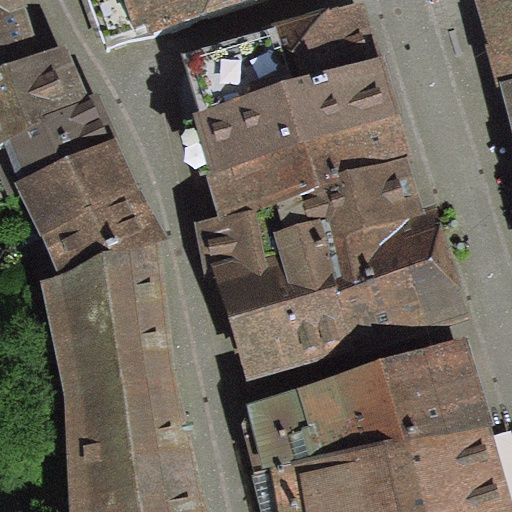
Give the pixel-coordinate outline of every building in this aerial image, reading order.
[(23,0),(0,0),(0,70),(40,55),(23,0)] [(86,0),(100,38),(233,0),(86,0)] [(511,0),(480,0),(499,79),(511,75),(511,0)] [(363,1),(187,56),(205,110),(381,55),(363,1)] [(40,55),(0,70),(0,135),(91,95),(66,47),(40,55)] [(205,110),(189,115),(208,175),(306,145),(399,116),(381,55),(205,110)] [(511,75),(499,79),(511,127),(511,75)] [(91,95),(0,135),(0,137),(16,185),(116,141),(91,95)] [(411,153),(399,116),(306,145),(318,182),(404,155),(411,153)] [(116,141),(16,185),(57,274),(156,243),(116,141)] [(306,145),(208,175),(220,215),(190,224),(205,271),(214,268),(265,253),(252,211),(310,193),(320,190),(318,182),(306,145)] [(320,190),(310,193),(323,236),(325,242),(422,212),(404,155),(318,182),(320,190)] [(325,242),(354,341),(462,310),(433,210),(422,212),(325,242)] [(265,253),(214,268),(245,373),(354,341),(325,242),(323,236),(265,253)] [(203,511),(156,243),(57,274),(39,281),(63,393),(66,511),(203,511)] [(466,347),(237,411),(254,471),(483,408),(466,347)] [(506,511),(483,408),(254,471),(263,511),(506,511)]
